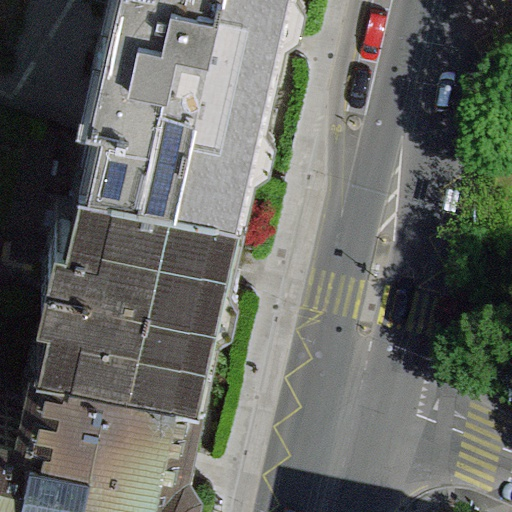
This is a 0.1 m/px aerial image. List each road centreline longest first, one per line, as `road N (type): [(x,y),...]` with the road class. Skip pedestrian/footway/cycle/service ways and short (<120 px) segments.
road 1 (residential): [(355,390),(446,0)]
road 2 (residential): [(355,390),(511,453)]
road 3 (residential): [(330,511),(355,390)]
